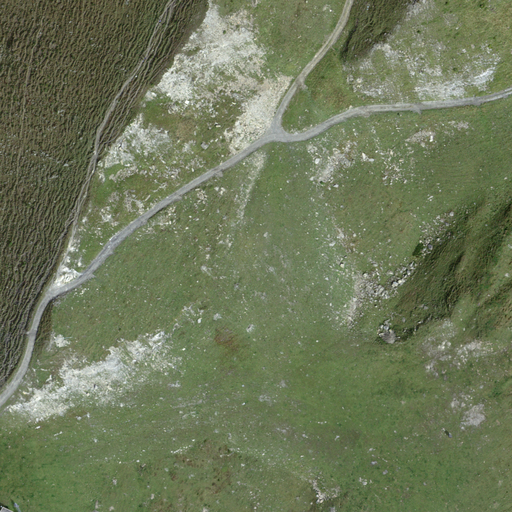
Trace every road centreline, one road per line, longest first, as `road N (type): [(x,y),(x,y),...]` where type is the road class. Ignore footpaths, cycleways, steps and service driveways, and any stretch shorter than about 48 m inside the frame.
road 1 (track): [(511,90),(360,109),(302,136),(267,137),(127,229),(91,269),(48,294)]
road 2 (track): [(274,137),(281,105),(330,44),(348,0)]
